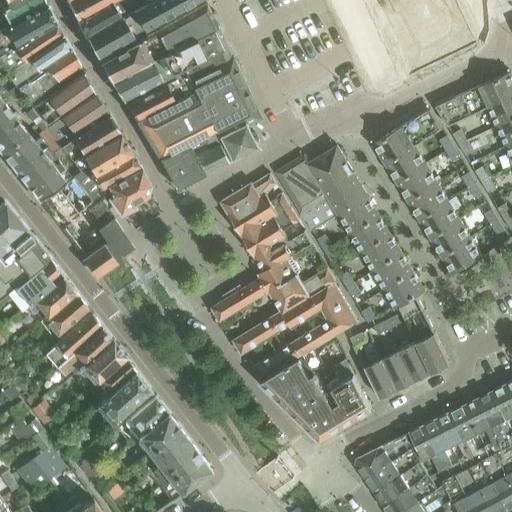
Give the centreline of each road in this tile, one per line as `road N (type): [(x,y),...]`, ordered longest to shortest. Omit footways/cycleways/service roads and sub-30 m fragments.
road 1 (residential): [(503,12),(494,43),(294,140),(225,0)]
road 2 (residential): [(245,481),(0,172)]
road 3 (residential): [(318,454),(459,384),(466,353),(511,331)]
road 4 (residential): [(318,454),(297,441),(198,315)]
